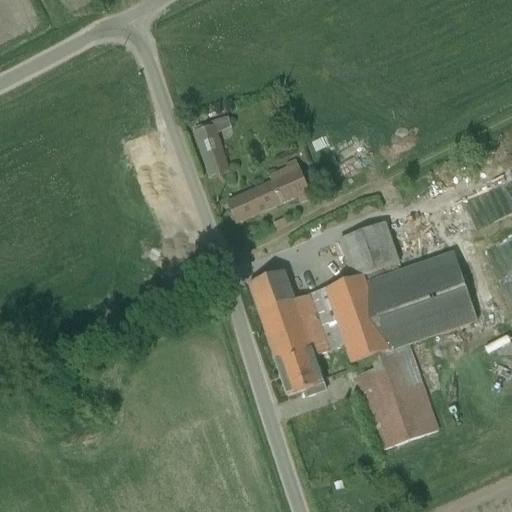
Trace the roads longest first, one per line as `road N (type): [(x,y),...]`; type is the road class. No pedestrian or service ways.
road 1 (unclassified): [(303,511),(132,15)]
road 2 (unclassified): [(0,85),(132,15)]
